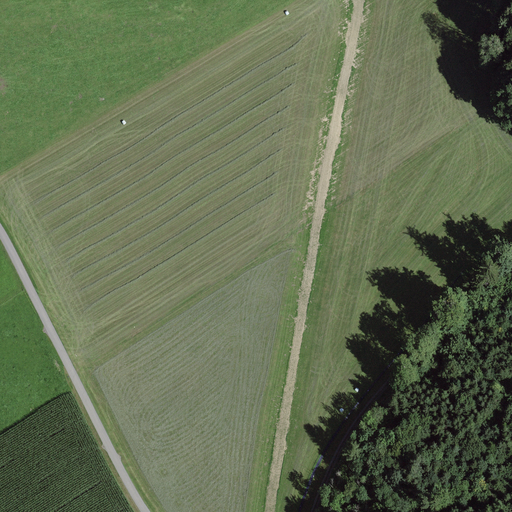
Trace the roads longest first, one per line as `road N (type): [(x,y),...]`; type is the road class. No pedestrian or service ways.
road 1 (track): [(311,511),(357,420),(511,256)]
road 2 (unclassified): [(148,511),(0,225)]
